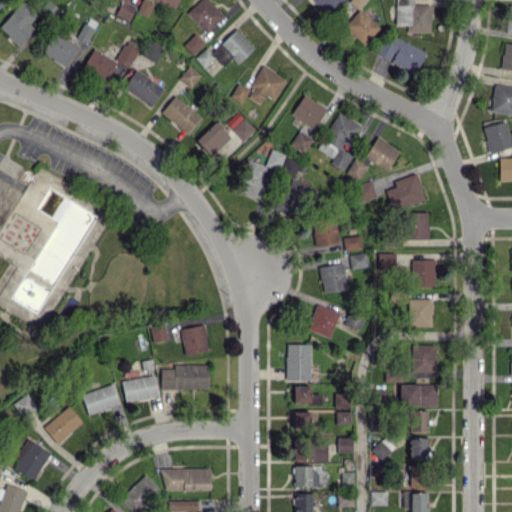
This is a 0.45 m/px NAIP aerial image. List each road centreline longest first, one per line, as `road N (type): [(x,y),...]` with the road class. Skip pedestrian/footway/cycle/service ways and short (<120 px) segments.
road 1 (residential): [(0,80),(127,137),(176,177),(213,228),(245,337),(247,511)]
road 2 (residential): [(471,511),(473,216),(434,121),(460,72),(473,0)]
road 3 (residential): [(247,429),(194,428),(132,441),(95,465),(64,511)]
road 4 (residential): [(262,0),(309,53),(434,121)]
